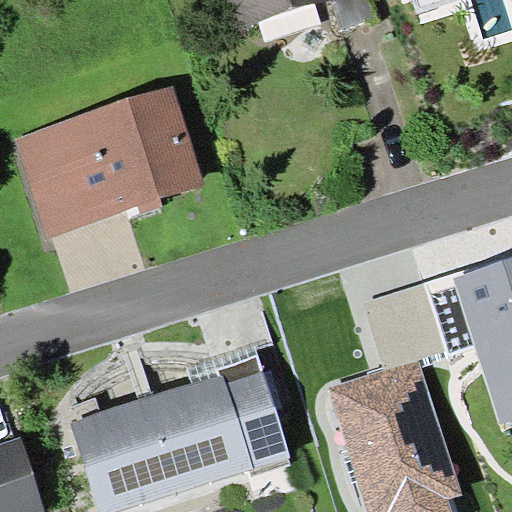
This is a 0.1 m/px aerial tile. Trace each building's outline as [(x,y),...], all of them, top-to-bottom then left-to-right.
[(232,0),(238,17),(292,0),(324,0),(335,34),(368,23),(360,0),(232,0)] [(189,191),(163,107),(86,131),(95,161),(30,181),(48,239),(115,218),(114,215),(189,191)] [(511,411),(511,260),(458,278),(502,415),(511,411)] [(253,363),(211,376),(208,367),(181,375),(188,397),(97,425),(91,404),(64,412),(94,511),(128,511),(245,476),(242,467),(240,468),(229,433),(270,420),(253,363)] [(424,376),(414,363),(335,388),(375,511),(454,487),(454,472),(424,376)] [(0,511),(31,511),(13,453),(0,457),(0,511)]
